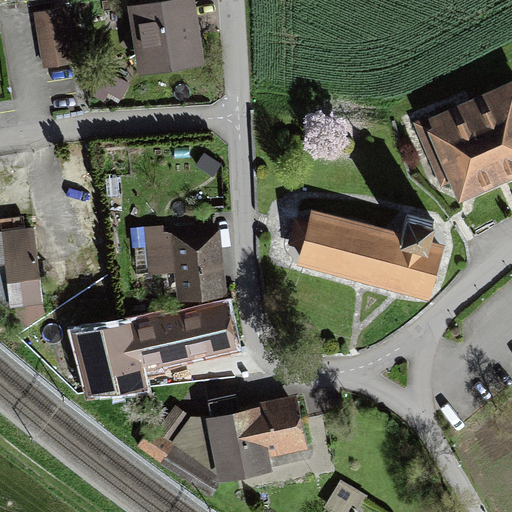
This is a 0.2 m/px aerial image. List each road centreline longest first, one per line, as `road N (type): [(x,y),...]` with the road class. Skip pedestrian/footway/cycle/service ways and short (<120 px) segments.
road 1 (residential): [(348,371),(299,370),(258,337),(245,264),(240,118)]
road 2 (residential): [(240,118),(0,135)]
